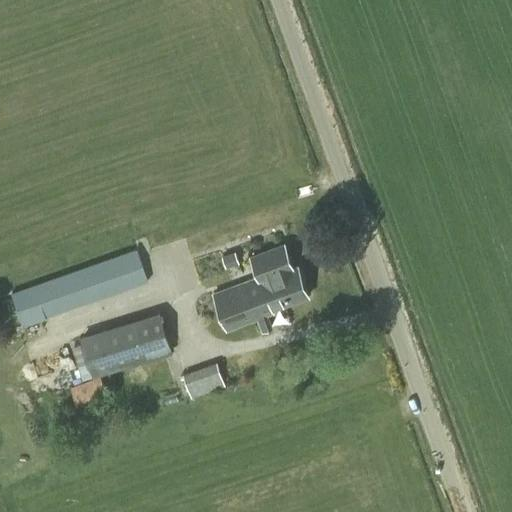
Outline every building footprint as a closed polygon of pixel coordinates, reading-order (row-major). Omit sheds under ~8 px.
[(293,266),(284,243),(251,255),(258,275),(213,292),(227,330),(274,313),(273,309),(309,296),(297,264),(293,266)] [(24,325),(46,316),(149,280),(137,247),(11,291),(24,325)] [(235,251),(222,255),(226,267),(239,263),(235,251)] [(94,376),(174,353),(160,311),(80,336),(83,342),(72,345),(78,365),(89,361),(94,376)] [(183,373),(191,396),(226,384),(221,372),(217,361),(183,373)] [(90,374),(69,382),(79,409),(109,397),(101,375),(91,378),(90,374)]
